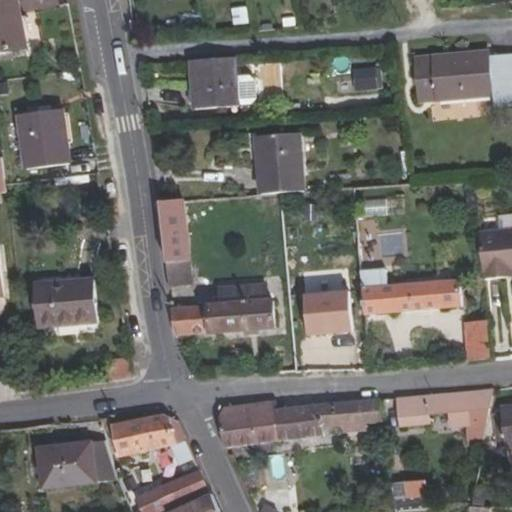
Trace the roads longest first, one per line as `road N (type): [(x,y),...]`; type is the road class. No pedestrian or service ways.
road 1 (residential): [(113,59),(509,25)]
road 2 (tertiary): [(113,59),(168,377),(185,393)]
road 3 (residential): [(511,369),(185,393)]
road 4 (residential): [(185,393),(0,415)]
road 5 (tertiary): [(185,393),(236,511)]
